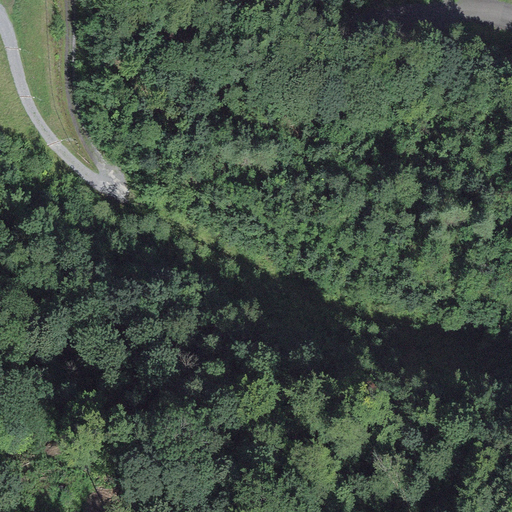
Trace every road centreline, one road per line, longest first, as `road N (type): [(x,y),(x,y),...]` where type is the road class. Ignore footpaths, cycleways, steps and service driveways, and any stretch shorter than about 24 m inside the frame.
road 1 (track): [(69,0),(69,91),(110,165),(109,189),(39,118),(0,8)]
road 2 (motorway): [(0,346),(97,129),(169,0)]
road 3 (track): [(218,0),(270,15),(406,27),(457,9),(511,11)]
